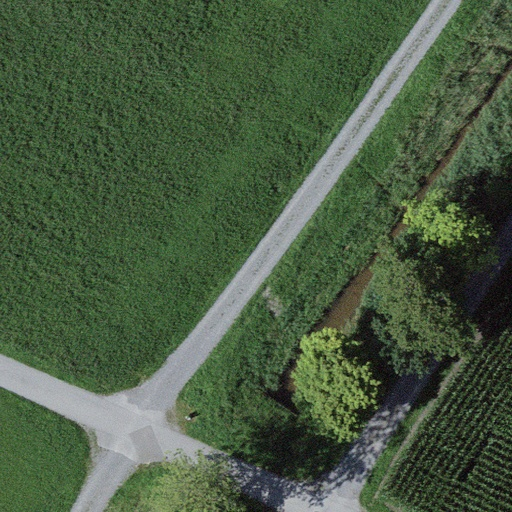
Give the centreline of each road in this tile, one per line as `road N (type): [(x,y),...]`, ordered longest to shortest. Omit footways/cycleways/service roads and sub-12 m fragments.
road 1 (track): [(448,0),(97,511)]
road 2 (track): [(318,511),(0,369)]
road 3 (track): [(511,238),(326,511)]
